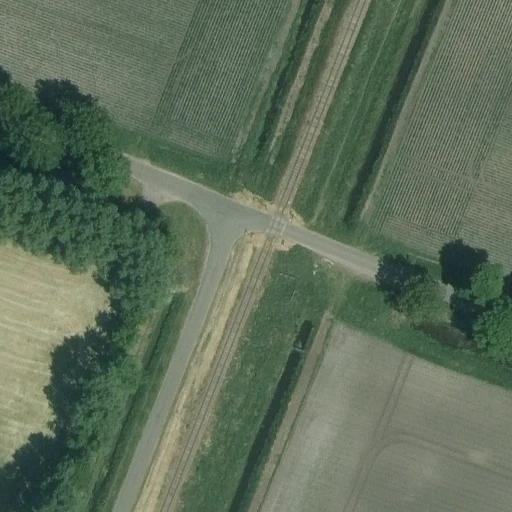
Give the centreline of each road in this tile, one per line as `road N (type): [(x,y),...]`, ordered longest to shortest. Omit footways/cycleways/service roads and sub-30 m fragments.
road 1 (unclassified): [(119,511),(233,213)]
road 2 (unclassified): [(511,315),(233,213)]
road 3 (unclassified): [(233,213),(0,121)]
